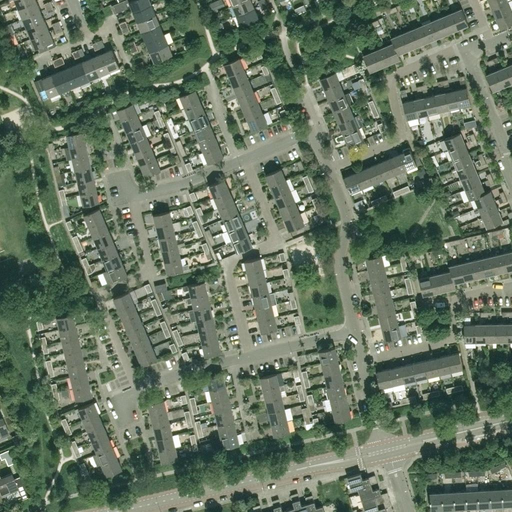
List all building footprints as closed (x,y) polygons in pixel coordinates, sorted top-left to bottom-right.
[(14,0),(18,9),(36,1),(35,0),(14,0)] [(151,4),(148,0),(132,0),(128,2),(129,2),(133,12),(151,4)] [(254,8),(251,0),(245,0),(232,5),(237,15),(254,8)] [(40,11),(36,1),(18,9),(23,19),(40,11)] [(511,11),(507,1),(491,8),(496,18),(511,11)] [(155,14),(151,4),(133,12),(137,22),(155,14)] [(258,18),(254,8),(237,15),(241,25),(240,25),(240,26),(259,18),(258,18)] [(468,25),(461,9),(451,13),(458,29),(468,25)] [(45,21),(40,11),(23,19),(27,29),(45,21)] [(511,23),(511,12),(511,11),(496,18),(500,28),(511,23)] [(219,12),(213,15),(215,21),(221,18),(219,12)] [(458,29),(451,13),(441,17),(448,33),(458,29)] [(159,24),(155,14),(137,22),(142,32),(159,24)] [(448,33),(441,17),(431,21),(438,37),(448,33)] [(49,31),(45,21),(27,29),(31,39),(49,31)] [(438,37),(431,21),(421,26),(428,42),(438,37)] [(163,34),(159,24),(142,32),(146,42),(163,34)] [(428,42),(421,26),(411,30),(418,46),(428,42)] [(418,46),(411,30),(401,34),(408,50),(418,46)] [(50,36),(49,31),(31,39),(35,49),(34,49),(35,49),(39,48),(41,52),(39,53),(55,47),(53,42),(53,41),(55,40),(53,35),(50,36)] [(168,44),(163,34),(146,42),(150,52),(168,44)] [(408,50),(401,34),(391,38),(393,43),(398,54),(408,50)] [(398,54),(393,43),(383,47),(390,63),(400,59),(398,54)] [(172,54),(168,44),(150,52),(154,61),(153,62),(154,62),(172,54)] [(390,63),(383,47),(373,51),(380,67),(390,63)] [(120,68),(112,49),(111,50),(112,50),(102,54),(109,72),(119,68),(120,68)] [(380,67),(373,51),(363,56),(370,71),(380,67)] [(109,72),(102,54),(92,58),(99,76),(109,72)] [(99,76),(92,58),(82,62),(89,80),(99,76)] [(244,69),(239,58),(224,64),(229,76),(244,69)] [(89,80),(82,62),(72,67),(79,84),(89,80)] [(360,70),(357,63),(352,65),(355,72),(360,70)] [(79,84),(72,67),(62,71),(69,89),(79,84)] [(511,82),(511,81),(506,67),(496,71),(503,87),(511,82)] [(249,80),(246,73),(244,69),(229,76),(234,87),(249,80)] [(69,89),(62,71),(52,75),(59,93),(69,89)] [(503,87),(496,71),(486,75),(493,91),(503,87)] [(339,84),(334,72),(320,78),(324,90),(339,84)] [(59,93),(52,75),(42,79),(41,79),(49,97),(50,97),(59,93)] [(45,89),(41,79),(35,82),(39,92),(45,89)] [(253,91),(249,80),(234,87),(238,98),(253,91)] [(344,95),(339,84),(324,90),(329,101),(344,95)] [(470,104),(466,87),(456,90),(460,107),(470,104)] [(199,101),(194,90),(180,96),(185,108),(199,101)] [(460,107),(456,90),(445,92),(449,109),(460,107)] [(258,103),(253,91),(238,98),(243,109),(258,103)] [(349,92),(344,95),(329,101),(334,112),(348,106),(354,103),(349,92)] [(449,109),(445,92),(435,95),(438,112),(449,109)] [(155,102),(152,95),(147,97),(151,105),(155,102)] [(438,112),(435,95),(424,97),(428,114),(438,112)] [(428,114),(424,97),(413,100),(417,117),(428,114)] [(417,117),(413,100),(403,102),(407,119),(417,117)] [(204,113),(199,101),(185,108),(189,119),(204,113)] [(136,115),(132,103),(117,110),(122,121),(136,115)] [(263,114),(258,103),(243,109),(248,120),(263,114)] [(353,117),(348,106),(334,112),(338,123),(353,117)] [(209,124),(204,113),(189,119),(194,130),(209,124)] [(268,125),(263,114),(248,120),(253,131),(268,125)] [(141,126),(136,115),(122,121),(126,132),(141,126)] [(358,128),(353,117),(338,123),(343,134),(358,128)] [(385,130),(382,123),(377,125),(380,132),(385,130)] [(213,135),(209,124),(194,130),(199,141),(213,135)] [(146,137),(141,126),(126,132),(131,143),(146,137)] [(363,140),(358,128),(343,134),(348,146),(363,140)] [(85,143),(82,131),(67,135),(70,147),(85,143)] [(464,143),(460,133),(444,139),(448,150),(464,143)] [(218,146),(213,135),(199,141),(204,152),(218,146)] [(151,148),(146,137),(131,143),(136,154),(151,148)] [(88,155),(85,143),(70,147),(64,148),(67,160),(72,159),(88,155)] [(468,153),(464,143),(448,150),(452,159),(468,153)] [(223,157),(218,146),(204,152),(208,163),(223,157)] [(155,159),(151,148),(136,154),(140,165),(155,159)] [(417,164),(413,154),(411,149),(399,154),(406,169),(417,164)] [(473,163),(468,153),(452,159),(457,169),(473,163)] [(406,169),(399,154),(388,159),(395,174),(406,169)] [(91,167),(88,155),(72,159),(75,170),(91,167)] [(180,162),(177,155),(172,157),(176,164),(180,162)] [(160,171),(155,159),(140,165),(145,177),(154,173),(160,171)] [(395,174),(388,159),(377,164),(384,178),(395,174)] [(477,172),(473,163),(457,169),(461,179),(477,172)] [(384,178),(377,164),(366,168),(372,183),(384,178)] [(93,178),(91,167),(75,170),(78,182),(93,178)] [(372,183),(366,168),(355,173),(361,188),(372,183)] [(286,180),(281,169),(267,175),(271,186),(286,180)] [(481,183),(477,172),(461,179),(465,189),(481,183)] [(361,188),(355,173),(343,178),(350,193),(361,188)] [(96,190),(93,178),(78,182),(81,194),(96,190)] [(229,191),(224,179),(209,186),(214,197),(229,191)] [(291,191),(286,180),(271,186),(276,197),(291,191)] [(485,193),(485,192),(481,183),(465,189),(469,200),(474,198),(485,193)] [(99,202),(96,190),(81,194),(83,206),(99,202)] [(494,201),(490,190),(485,192),(485,193),(474,198),(478,207),(494,201)] [(234,202),(229,191),(214,197),(218,208),(234,202)] [(295,202),(291,191),(276,197),(281,208),(295,202)] [(197,200),(194,192),(189,194),(192,202),(197,200)] [(498,211),(494,201),(478,207),(482,217),(498,211)] [(238,213),(234,202),(218,208),(223,219),(238,213)] [(300,213),(295,202),(281,208),(285,219),(300,213)] [(203,215),(200,207),(195,209),(198,217),(203,215)] [(104,220),(99,208),(84,215),(89,226),(104,220)] [(172,223),(169,211),(153,215),(156,227),(172,223)] [(503,221),(498,211),(482,217),(487,228),(503,221)] [(243,224),(238,213),(223,219),(228,230),(243,224)] [(305,225),(300,213),(285,219),(290,231),(305,225)] [(206,222),(203,215),(198,217),(201,224),(206,222)] [(108,231),(104,220),(89,226),(93,236),(93,237),(96,236),(108,231)] [(175,235),(172,223),(156,227),(159,238),(168,236),(175,235)] [(248,235),(243,224),(228,230),(233,242),(248,235)] [(98,249),(113,242),(108,231),(96,236),(93,237),(98,249)] [(178,246),(175,236),(175,235),(168,236),(159,238),(162,250),(178,246)] [(253,246),(248,236),(248,235),(233,242),(237,253),(253,246)] [(118,253),(113,242),(98,249),(101,256),(103,259),(118,253)] [(180,258),(178,246),(162,250),(165,262),(180,258)] [(222,259),(219,251),(214,253),(217,261),(222,259)] [(511,269),(511,251),(502,254),(506,271),(511,269)] [(122,264),(118,253),(103,259),(107,270),(122,264)] [(506,271),(502,254),(491,256),(495,273),(506,271)] [(384,267),(381,255),(366,258),(368,270),(384,267)] [(495,273),(491,256),(481,259),(485,276),(495,273)] [(183,270),(180,258),(165,262),(168,274),(183,270)] [(263,270),(260,258),(244,262),(247,274),(263,270)] [(485,276),(481,259),(471,261),(475,278),(485,276)] [(475,278),(471,261),(460,264),(464,281),(475,278)] [(107,284),(127,276),(122,264),(107,270),(102,273),(107,284)] [(464,281),(460,264),(449,266),(450,272),(451,272),(454,283),(464,281)] [(388,277),(401,274),(399,266),(386,269),(388,277)] [(387,278),(384,267),(368,270),(371,282),(387,278)] [(266,282),(263,270),(247,274),(250,285),(266,282)] [(454,283),(451,272),(450,272),(440,274),(444,291),(455,288),(454,283)] [(444,291),(440,274),(430,276),(433,293),(444,291)] [(433,293),(430,276),(419,279),(423,296),(433,293)] [(389,290),(387,278),(371,282),(374,294),(389,290)] [(207,294),(204,281),(183,286),(184,291),(190,290),(191,297),(207,294)] [(268,293),(266,282),(250,285),(252,297),(268,293)] [(152,291),(148,283),(144,285),(147,293),(152,291)] [(167,290),(165,283),(154,286),(156,293),(160,292),(167,290)] [(392,302),(389,290),(374,294),(377,306),(392,302)] [(133,303),(128,292),(113,298),(118,309),(133,303)] [(271,305),(268,293),(252,297),(255,309),(271,305)] [(210,304),(207,294),(191,297),(187,298),(188,304),(193,303),(194,309),(210,305),(210,304)] [(395,313),(392,302),(377,306),(379,317),(395,313)] [(137,315),(133,303),(118,309),(123,321),(137,315)] [(210,305),(194,309),(189,310),(191,321),(197,320),(197,321),(213,317),(210,305)] [(274,317),(271,305),(255,309),(258,321),(274,317)] [(398,325),(395,313),(379,317),(382,329),(398,325)] [(75,326),(72,314),(56,318),(59,330),(75,326)] [(142,325),(137,315),(123,321),(127,332),(142,325)] [(215,328),(213,317),(197,321),(200,332),(215,328)] [(277,329),(274,317),(258,321),(261,333),(277,329)] [(475,342),(475,324),(464,324),(464,342),(475,342)] [(486,341),(486,324),(475,324),(475,342),(486,341)] [(497,341),(497,324),(486,324),(486,341),(497,341)] [(508,341),(508,324),(497,324),(497,341),(508,341)] [(146,337),(142,325),(127,332),(132,343),(146,337)] [(401,338),(398,325),(382,329),(385,341),(401,338)] [(78,338),(75,326),(59,330),(62,342),(78,338)] [(202,344),(218,341),(215,328),(200,332),(202,344)] [(151,348),(148,339),(146,337),(132,343),(137,354),(151,348)] [(81,350),(78,338),(62,342),(65,353),(81,350)] [(221,353),(218,341),(202,344),(205,356),(221,353)] [(156,359),(151,348),(137,354),(141,365),(156,359)] [(337,360),(334,348),(319,351),(321,363),(337,360)] [(84,361),(81,350),(65,353),(67,365),(84,361)] [(462,368),(459,353),(447,356),(450,371),(462,368)] [(450,371),(447,356),(435,358),(439,374),(450,371)] [(439,374),(435,358),(423,361),(427,376),(439,374)] [(340,372),(337,360),(321,363),(324,375),(340,372)] [(86,373),(84,361),(67,365),(70,377),(86,373)] [(427,376),(423,361),(412,364),(415,379),(427,376)] [(415,379),(412,364),(400,367),(403,382),(415,379)] [(403,382),(400,367),(388,369),(392,385),(403,382)] [(392,385),(388,369),(376,372),(380,387),(392,385)] [(342,383),(340,372),(324,375),(327,387),(342,383)] [(89,385),(86,373),(70,377),(73,389),(89,385)] [(225,386),(222,374),(203,379),(205,390),(209,389),(225,386)] [(279,386),(276,374),(260,378),(263,390),(279,386)] [(329,398),(330,399),(345,395),(342,383),(327,387),(328,391),(326,392),(327,398),(329,398)] [(92,397),(89,385),(73,389),(76,401),(92,397)] [(228,398),(225,386),(209,389),(212,401),(228,398)] [(281,398),(279,386),(263,390),(265,401),(281,398)] [(348,407),(345,395),(330,399),(332,410),(348,407)] [(231,409),(228,398),(212,401),(215,413),(231,409)] [(284,409),(281,398),(265,401),(268,413),(284,409)] [(166,412),(164,400),(148,404),(151,416),(166,412)] [(98,414),(93,402),(78,408),(83,420),(98,414)] [(351,419),(348,407),(332,410),(335,423),(351,419)] [(233,421),(231,409),(215,413),(218,425),(233,421)] [(287,421),(284,409),(268,413),(271,424),(287,421)] [(169,424),(166,412),(151,416),(154,427),(169,424)] [(102,425),(98,414),(83,420),(88,431),(102,425)] [(9,434),(1,417),(0,417),(0,437),(0,438),(9,434)] [(236,433),(233,421),(218,425),(221,437),(236,433)] [(290,433),(287,421),(271,424),(274,437),(290,433)] [(172,436),(169,424),(154,427),(156,439),(172,436)] [(107,436),(102,425),(88,431),(92,442),(107,436)] [(239,445),(236,433),(221,437),(223,449),(239,445)] [(112,447),(107,436),(92,442),(97,453),(112,447)] [(175,448),(172,436),(156,439),(159,451),(175,448)] [(101,464),(116,458),(112,447),(97,453),(92,455),(97,466),(101,464)] [(178,460),(175,448),(159,451),(162,463),(178,460)] [(8,450),(0,453),(0,457),(1,459),(4,458),(8,465),(13,463),(8,450)] [(121,470),(116,458),(101,464),(106,476),(121,470)] [(28,497),(19,477),(14,479),(11,473),(0,477),(0,476),(0,494),(1,497),(2,496),(1,494),(8,491),(9,493),(18,490),(21,499),(28,497)] [(364,487),(371,484),(377,483),(375,476),(363,480),(361,474),(347,478),(352,491),(358,489),(360,495),(366,493),(364,487)] [(389,499),(387,493),(381,495),(379,488),(373,490),(371,484),(364,487),(366,493),(360,495),(364,507),(389,499)] [(511,505),(511,488),(502,490),(503,506),(511,505)] [(491,507),(490,490),(478,491),(479,508),(491,507)] [(503,506),(502,490),(490,490),(491,507),(503,506)] [(479,508),(478,491),(466,492),(467,508),(479,508)] [(467,508),(466,492),(454,493),(455,509),(467,508)] [(305,511),(310,511),(307,504),(302,506),(298,493),(291,496),(293,502),(295,508),(289,510),(289,511),(305,511)] [(443,510),(442,493),(430,494),(431,511),(443,510)] [(455,509),(454,493),(442,493),(443,510),(455,509)] [(324,511),(322,506),(316,508),(312,496),(306,498),(307,504),(310,511),(305,511),(324,511)] [(289,511),(289,510),(283,511),(279,499),(272,502),(274,508),(274,511),(289,511)] [(386,511),(385,508),(391,506),(389,499),(364,507),(365,511),(386,511)]
